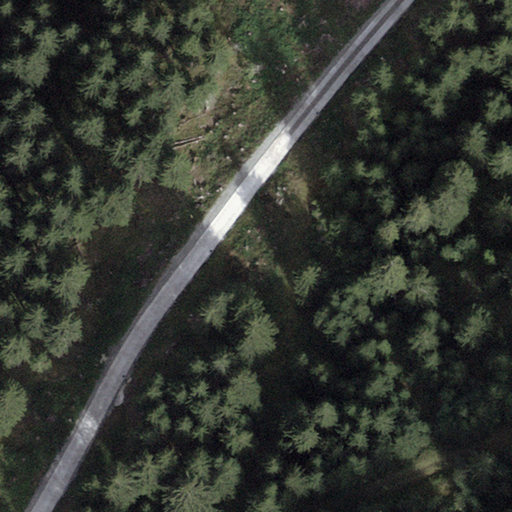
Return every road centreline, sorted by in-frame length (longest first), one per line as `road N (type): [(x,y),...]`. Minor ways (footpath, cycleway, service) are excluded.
road 1 (track): [(29,511),(163,279),(407,0)]
road 2 (track): [(511,438),(305,511)]
